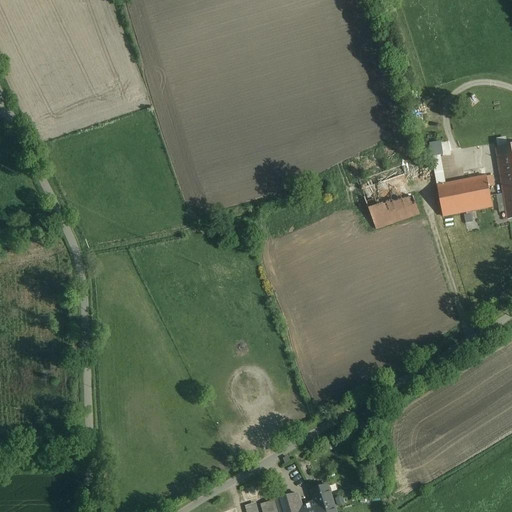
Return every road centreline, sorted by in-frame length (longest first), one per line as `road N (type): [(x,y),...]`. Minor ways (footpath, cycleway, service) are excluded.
road 1 (unclassified): [(95,511),(80,272),(0,95)]
road 2 (unclassified): [(511,315),(180,511)]
